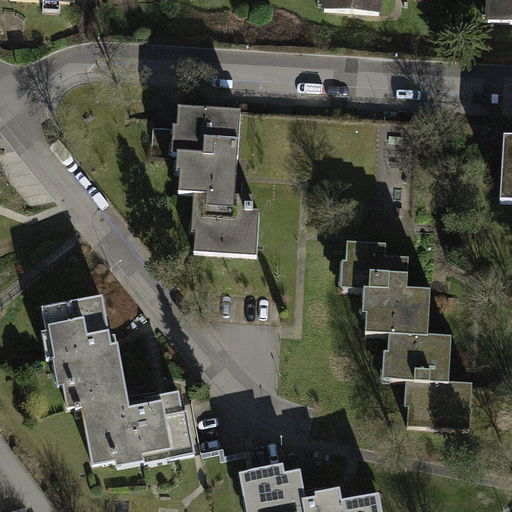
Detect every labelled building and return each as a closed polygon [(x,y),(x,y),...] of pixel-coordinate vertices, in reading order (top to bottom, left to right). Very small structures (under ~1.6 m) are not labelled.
[(325,0),(325,12),(379,16),(380,0),(325,0)] [(511,0),(490,0),(489,23),(511,25),(511,0)] [(241,116),(178,112),(177,131),(182,132),(181,158),(186,158),(185,176),(180,176),(179,196),(203,198),(201,236),(196,236),(194,255),(257,259),(260,213),(253,213),(254,198),(236,197),(241,116)] [(511,141),(504,141),(501,204),(511,204),(511,141)] [(366,339),(389,340),(429,341),(431,297),(407,295),(408,288),(409,263),(386,262),(386,250),(348,248),(347,267),(351,267),(350,294),(373,295),(372,319),(367,319),(366,339)] [(68,410),(75,409),(127,399),(118,348),(115,349),(111,349),(102,300),(43,311),(47,333),(41,334),(46,362),(53,361),(58,389),(64,388),(68,410)] [(452,342),(429,341),(389,340),(388,358),(393,358),(392,384),(415,386),(414,410),(409,410),(408,430),(470,433),(473,387),(450,386),(450,381),(452,342)] [(129,411),(127,399),(75,409),(76,412),(83,411),(93,467),(116,463),(116,468),(144,463),(145,465),(194,457),(187,414),(182,415),(178,396),(146,401),(147,408),(141,409),(129,411)] [(282,469),(240,476),(246,511),(381,511),(379,498),(342,504),(340,492),(329,494),(317,496),(317,500),(305,502),(300,474),(284,477),(282,469)]
